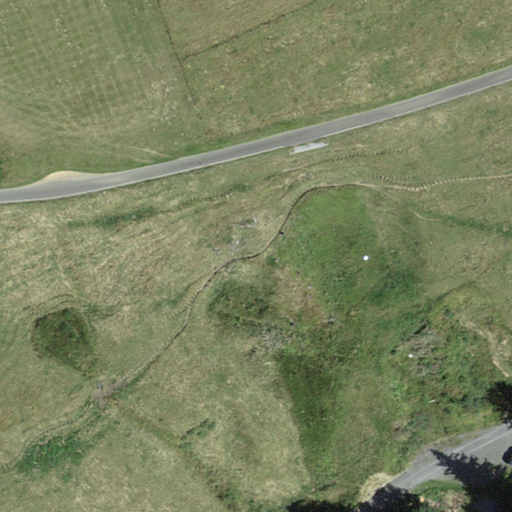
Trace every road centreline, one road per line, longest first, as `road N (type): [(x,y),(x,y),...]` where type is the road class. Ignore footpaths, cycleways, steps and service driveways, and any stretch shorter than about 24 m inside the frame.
road 1 (unclassified): [(0,196),(172,168),(511,72)]
road 2 (track): [(511,425),(441,457),(365,511)]
